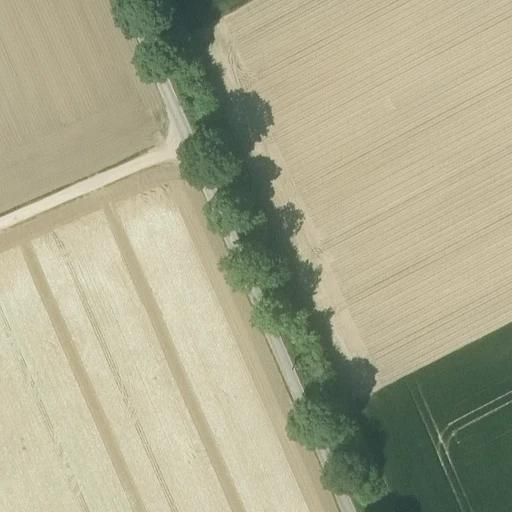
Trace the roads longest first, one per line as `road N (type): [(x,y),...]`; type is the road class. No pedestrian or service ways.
road 1 (track): [(127,0),(348,511)]
road 2 (track): [(0,222),(188,140)]
